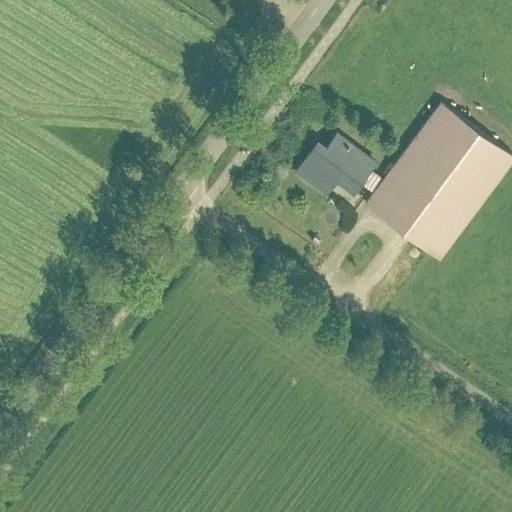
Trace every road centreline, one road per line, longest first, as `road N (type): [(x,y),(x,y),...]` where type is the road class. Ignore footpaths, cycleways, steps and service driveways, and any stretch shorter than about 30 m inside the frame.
road 1 (unclassified): [(511,420),(179,190)]
road 2 (tertiary): [(0,425),(179,190)]
road 3 (tertiary): [(179,190),(321,0)]
